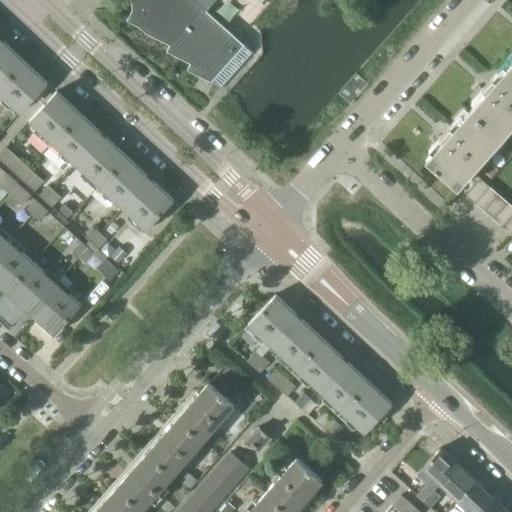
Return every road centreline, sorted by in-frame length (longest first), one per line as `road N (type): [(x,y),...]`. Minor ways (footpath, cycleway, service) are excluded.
road 1 (tertiary): [(269,231),(232,176),(47,3)]
road 2 (tertiary): [(28,26),(213,196),(269,231)]
road 3 (residential): [(95,424),(269,231)]
road 4 (tertiary): [(442,393),(269,231)]
road 5 (residential): [(511,306),(342,148)]
road 6 (residential): [(342,148),(474,0)]
road 7 (residential): [(340,511),(442,393)]
road 8 (residential): [(95,424),(0,344)]
